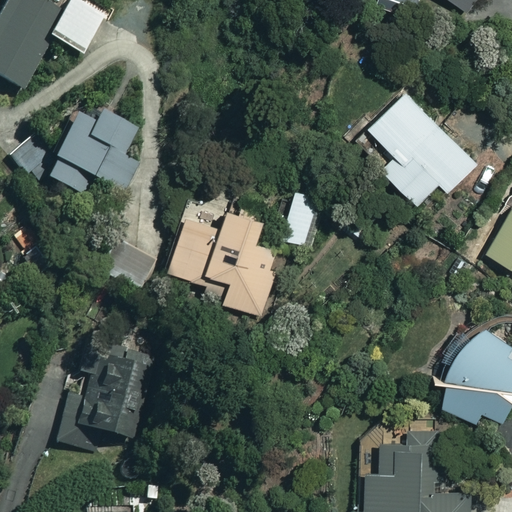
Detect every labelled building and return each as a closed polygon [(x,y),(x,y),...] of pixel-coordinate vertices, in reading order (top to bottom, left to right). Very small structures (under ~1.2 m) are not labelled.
[(103,14),(80,0),(0,0),(0,1),(0,77),(17,87),(48,37),(78,55),(103,14)] [(450,0),(464,10),(471,0),(450,0)] [(474,161),(401,86),(364,122),(393,153),(380,166),(414,201),(436,180),(445,189),(474,161)] [(132,128),(94,109),(88,121),(70,112),(39,174),(83,196),(92,178),(120,191),(134,163),(118,155),(132,128)] [(47,152),(31,136),(9,157),(25,173),(47,152)] [(328,197),(293,186),(277,235),(312,246),(328,197)] [(219,299),(259,312),(273,270),(267,267),(274,246),(251,238),(260,213),(222,200),(215,221),(182,210),(163,266),(203,279),(206,269),(227,276),(219,299)] [(511,204),(507,202),(483,250),(511,264),(511,204)] [(150,262),(109,242),(94,275),(135,294),(150,262)] [(120,328),(106,306),(66,332),(80,353),(120,328)] [(511,344),(476,317),(450,342),(437,408),(498,421),(509,401),(511,403),(511,344)] [(138,362),(99,353),(90,392),(65,386),(53,441),(89,450),(94,429),(121,435),(138,362)] [(443,424),(387,422),(387,437),(377,436),(375,468),(361,468),(360,501),(350,500),(349,511),(466,511),(468,488),(441,487),(443,424)]
